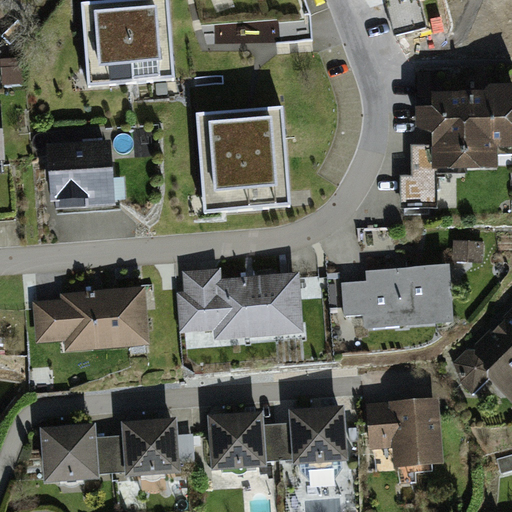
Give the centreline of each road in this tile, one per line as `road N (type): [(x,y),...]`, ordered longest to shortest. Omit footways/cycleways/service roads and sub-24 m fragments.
road 1 (residential): [(0,262),(293,240),(357,190),(380,125),(341,0)]
road 2 (residential): [(0,480),(17,433),(40,409),(408,382)]
